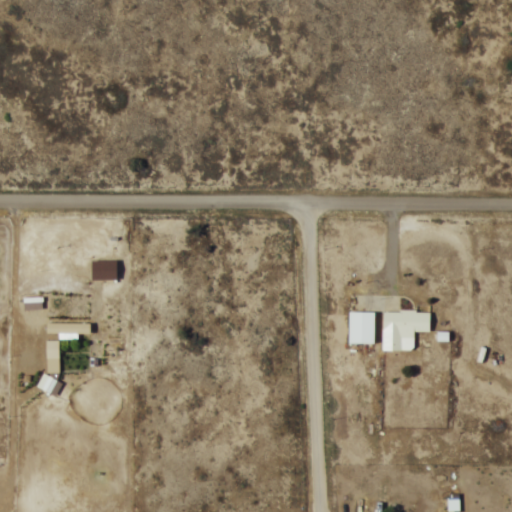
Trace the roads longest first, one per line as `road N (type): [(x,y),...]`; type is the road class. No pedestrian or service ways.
road 1 (tertiary): [(0,198),(511,202)]
road 2 (residential): [(309,201),(321,511)]
